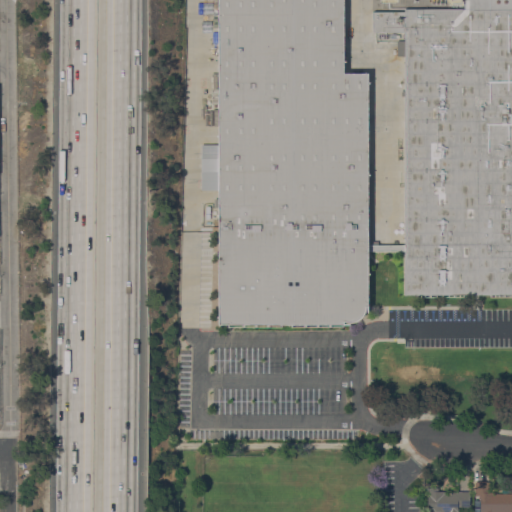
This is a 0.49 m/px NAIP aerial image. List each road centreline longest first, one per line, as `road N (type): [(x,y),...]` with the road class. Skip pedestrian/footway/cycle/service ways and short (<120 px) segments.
road 1 (motorway): [(77,0),(72,511)]
road 2 (motorway): [(118,511),(121,0)]
